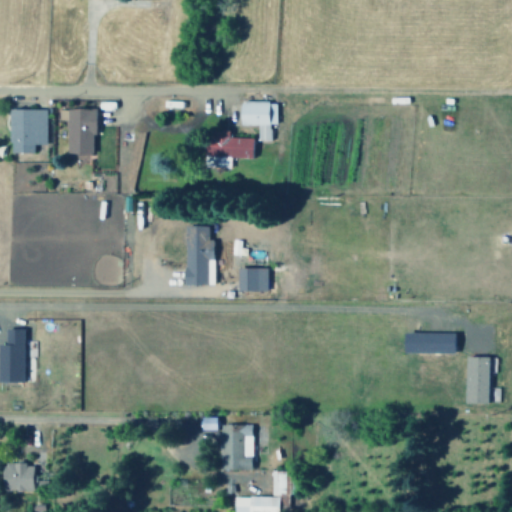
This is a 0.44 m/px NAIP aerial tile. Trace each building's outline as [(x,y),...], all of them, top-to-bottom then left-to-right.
[(273,124),(274,102),(238,101),(237,125),(255,126),(255,141),(268,141),(268,124),(273,124)] [(57,108),(57,120),(65,121),(64,153),(91,155),(92,110),(57,108)] [(45,110),(7,109),(7,153),(31,154),(31,145),(44,145),(45,110)] [(250,158),(251,138),(226,138),(226,130),(207,130),(206,157),(250,158)] [(182,227),(182,285),(211,285),(210,240),(206,240),(206,227),(182,227)] [(264,291),(264,268),(234,269),(235,291),(264,291)] [(0,381),(21,382),(21,328),(4,328),(4,343),(0,343),(0,381)] [(401,352),(452,351),(452,331),(400,332),(401,352)] [(485,402),(486,356),(463,355),(462,402),(485,402)] [(217,469),(249,468),(249,424),(216,424),(217,469)] [(30,463),(0,462),(0,489),(30,490),(30,463)] [(269,494),(286,494),(286,470),(268,470),(269,494)] [(275,511),(276,497),(231,496),(231,511),(275,511)]
